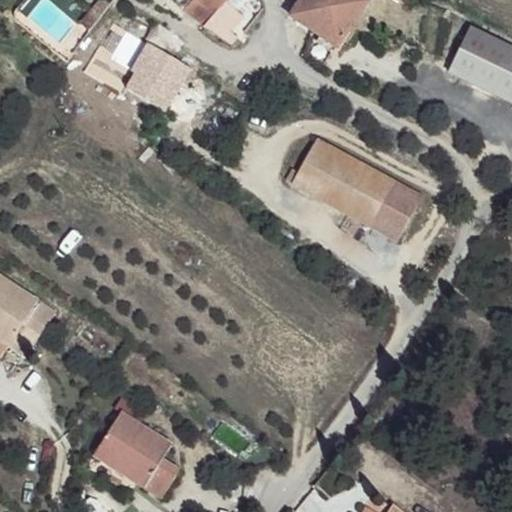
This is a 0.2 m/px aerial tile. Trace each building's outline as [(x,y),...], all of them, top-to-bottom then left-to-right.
[(171,0),(201,24),(222,0),(171,0)] [(250,6),(242,0),(222,0),(201,24),(223,37),(250,6)] [(368,0),(301,0),(292,13),(338,45),(368,0)] [(175,60),(159,47),(120,95),(138,109),(175,60)] [(511,76),(467,47),(437,87),(511,137),(511,76)] [(200,80),(175,60),(138,109),(162,127),(200,80)] [(298,184),(400,246),(419,212),(318,152),(298,184)] [(48,317),(0,285),(0,348),(5,352),(20,361),(48,317)] [(166,456),(119,425),(91,460),(131,492),(151,508),(174,481),(163,470),(166,456)] [(131,492),(91,460),(85,479),(121,503),(131,492)]
